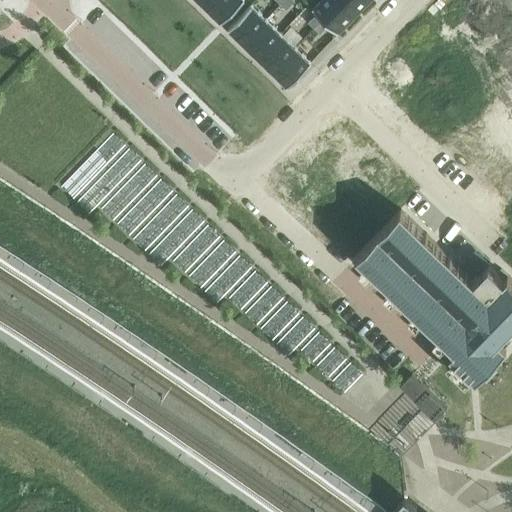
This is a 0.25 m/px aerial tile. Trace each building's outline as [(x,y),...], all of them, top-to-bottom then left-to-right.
[(241,0),(212,0),(206,6),(221,21),(241,0)] [(294,1),(293,0),(283,0),(280,4),(286,9),(294,1)] [(353,17),(335,0),(320,0),(312,9),(338,33),(353,17)] [(368,2),(366,0),(335,0),(353,17),(368,2)] [(243,42),(266,18),(251,3),(228,27),(243,42)] [(313,28),(322,19),(316,13),(308,22),(313,28)] [(281,32),(266,18),(243,42),(258,56),(281,32)] [(328,25),(322,19),(313,28),(319,34),(328,25)] [(258,56),(272,70),(295,46),(281,32),(258,56)] [(311,61),(295,46),(272,70),(287,85),(311,61)] [(356,254),(353,258),(362,267),(369,274),(386,291),(393,297),(411,314),(417,321),(435,338),(442,344),(450,353),(449,353),(453,357),(472,375),(475,378),(485,368),(496,357),(506,346),(505,345),(511,338),(511,278),(507,275),(503,279),(488,264),(474,279),(401,208),(378,231),(356,254)] [(331,374),(343,384),(359,363),(333,343),(318,362),(332,373),(331,374)] [(446,407),(416,378),(412,374),(403,383),(420,401),(418,403),(434,419),(446,407)]
